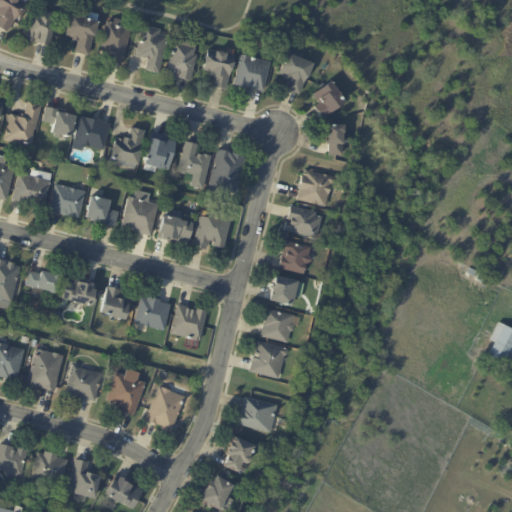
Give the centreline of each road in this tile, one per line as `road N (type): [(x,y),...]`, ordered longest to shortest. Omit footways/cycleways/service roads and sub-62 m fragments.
road 1 (residential): [(150,511),(202,420),(271,138),(0,69)]
road 2 (residential): [(0,230),(235,287)]
road 3 (residential): [(0,409),(107,439),(173,474)]
